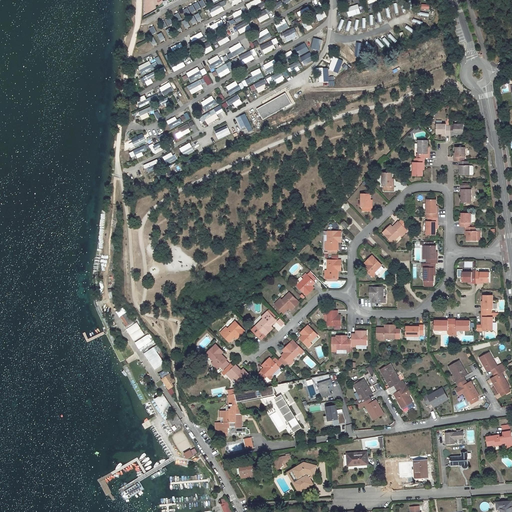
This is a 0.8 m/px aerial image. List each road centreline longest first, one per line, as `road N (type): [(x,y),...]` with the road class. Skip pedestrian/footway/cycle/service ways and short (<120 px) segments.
road 1 (residential): [(332,499),(511,487)]
road 2 (tertiary): [(511,250),(481,84)]
road 3 (residential): [(352,300),(352,248),(413,187),(443,191)]
road 4 (residential): [(397,427),(276,445),(256,444),(248,425)]
